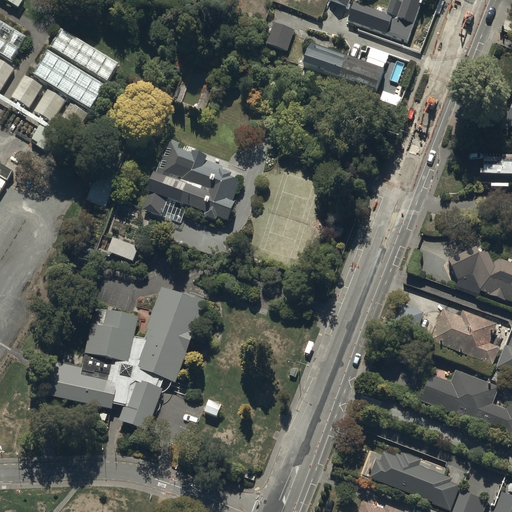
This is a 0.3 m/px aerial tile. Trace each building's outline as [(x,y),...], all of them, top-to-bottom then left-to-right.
[(24,1),(21,0),(0,0),(18,11),(24,1)] [(352,0),(329,0),(328,3),(347,11),(352,0)] [(355,5),(348,24),(408,45),(423,0),(392,0),(386,16),(355,5)] [(295,32),(274,24),(266,47),(287,55),(295,32)] [(0,57),(12,65),(26,42),(0,25),(0,57)] [(120,68),(62,32),(51,50),(109,85),(117,71),(120,68)] [(312,45),(303,70),(324,78),(323,79),(355,91),(355,89),(375,96),(386,67),(368,60),(366,65),(312,45)] [(92,112),(106,89),(48,55),(35,78),(92,112)] [(14,72),(0,63),(0,92),(1,93),(14,72)] [(42,89),(25,78),(12,99),(29,110),(42,89)] [(65,103),(48,93),(35,115),(52,125),(65,103)] [(88,117),(71,107),(58,128),(75,138),(88,117)] [(511,107),(503,131),(511,134),(511,107)] [(180,145),(168,141),(155,176),(153,176),(146,194),(149,195),(142,212),(162,218),(167,202),(204,215),(203,219),(216,223),(217,220),(228,223),(234,206),(232,205),(239,183),(230,180),(231,176),(222,173),(223,169),(206,163),(207,159),(192,154),(191,157),(178,152),(180,145)] [(511,157),(484,158),(483,175),(480,175),(480,187),(491,187),(491,189),(510,190),(510,186),(511,186),(511,157)] [(106,210),(123,166),(103,158),(87,203),(106,210)] [(12,175),(0,167),(0,179),(7,184),(12,175)] [(511,305),(511,260),(510,265),(499,261),(490,264),(487,256),(480,259),(477,251),(449,261),(458,284),(455,291),(478,298),(479,294),(489,297),(489,298),(511,305)] [(120,424),(150,433),(163,391),(162,390),(165,382),(177,386),(208,303),(187,296),(186,297),(161,290),(148,333),(149,333),(146,342),(134,339),(140,321),(99,309),(82,369),(60,363),(50,398),(113,412),(114,407),(120,408),(124,410),(120,424)] [(424,316),(402,307),(393,328),(415,337),(424,316)] [(461,320),(444,314),(443,316),(433,312),(429,324),(437,327),(431,346),(493,368),(499,351),(488,347),(496,326),(463,314),(461,320)] [(229,330),(210,322),(205,333),(257,354),(268,328),(252,322),(253,318),(241,313),(235,328),(231,326),(229,330)] [(511,350),(505,348),(497,371),(511,377),(511,350)] [(199,374),(194,387),(240,405),(251,376),(221,364),(215,380),(199,374)] [(432,378),(421,405),(511,440),(511,407),(508,406),(505,413),(493,408),(500,391),(456,374),(451,386),(432,378)] [(221,408),(210,403),(205,414),(217,419),(221,408)] [(237,437),(207,426),(198,451),(228,462),(237,437)] [(377,463),(369,481),(432,505),(432,507),(444,511),(450,511),(459,489),(451,485),(452,482),(419,469),(421,464),(405,458),(404,460),(398,458),(396,461),(383,455),(380,464),(377,463)] [(461,494),(453,511),(477,511),(481,502),(461,494)] [(511,511),(511,500),(501,496),(494,511),(511,511)]
